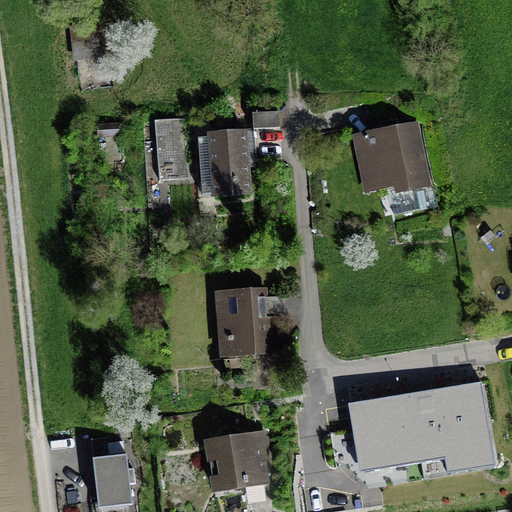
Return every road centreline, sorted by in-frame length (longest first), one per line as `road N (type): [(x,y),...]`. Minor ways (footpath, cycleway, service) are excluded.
road 1 (track): [(49,511),(0,41)]
road 2 (residential): [(511,348),(319,381),(299,150)]
